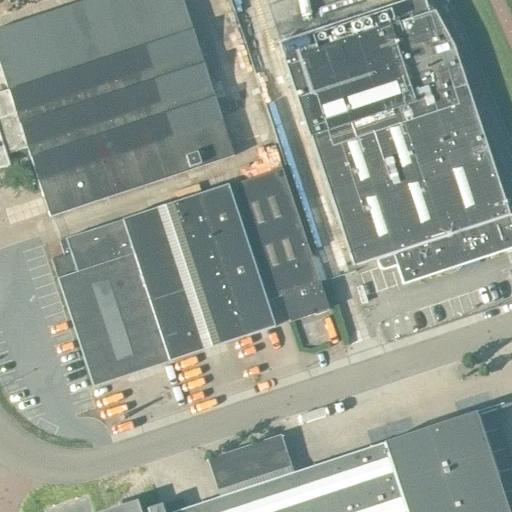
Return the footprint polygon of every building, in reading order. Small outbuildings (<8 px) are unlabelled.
[(0,169),(8,167),(4,156),(25,148),(48,218),(233,156),(180,0),(87,0),(0,29),(0,169)] [(309,138),(338,229),(351,269),(376,260),(378,267),(381,269),(383,270),(396,267),(401,285),(511,248),(511,215),(507,217),(452,49),(432,13),(428,14),(423,0),(408,0),(277,43),(283,61),(281,62),(306,139),(309,138)] [(327,310),(318,284),(280,169),(227,187),(264,301),(280,296),(288,322),(327,310)] [(264,301),(227,187),(197,196),(58,241),(63,255),(49,260),(76,340),(75,340),(91,388),(272,327),(264,301)] [(164,508),(160,508),(160,507),(146,511),(145,511),(504,511),(473,416),(180,511),(179,511),(178,511),(175,509),(174,509),(170,508),(169,507),(165,507),(164,508)]
